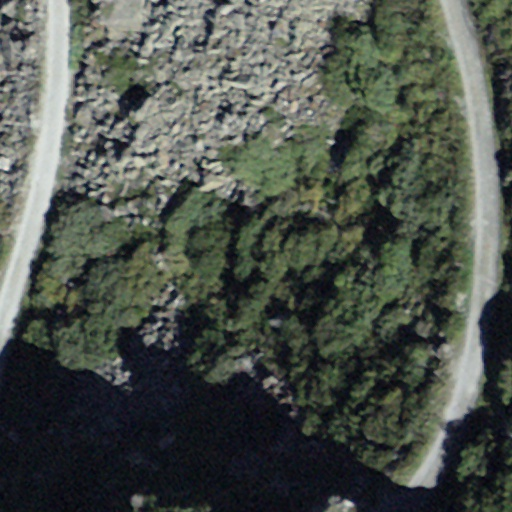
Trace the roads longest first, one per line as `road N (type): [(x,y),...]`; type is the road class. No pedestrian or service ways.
road 1 (track): [(395,511),(427,475),(461,409),(486,278),(482,133),(451,0)]
road 2 (track): [(58,0),(54,103),(0,345)]
